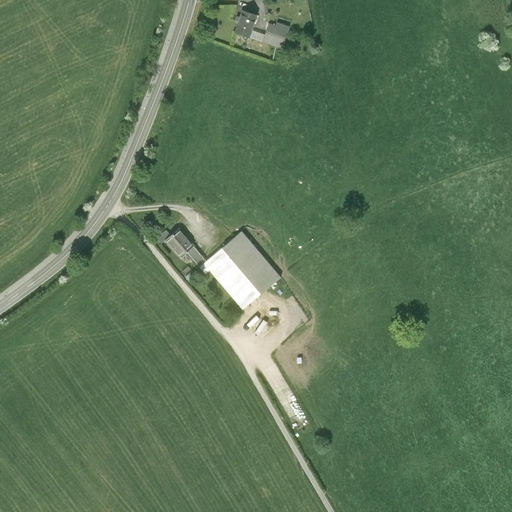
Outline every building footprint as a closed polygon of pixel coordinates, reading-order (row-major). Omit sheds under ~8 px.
[(255,15),(242,11),(235,32),(249,36),(251,29),(255,15)] [(276,26),(269,24),(266,34),(263,41),(276,46),(282,47),(290,22),(279,18),(276,26)] [(251,29),(249,36),(263,41),(266,34),(251,29)] [(241,309),(281,274),(242,229),(206,260),(202,264),(241,309)] [(202,264),(206,260),(182,230),(173,237),(167,242),(180,257),(186,251),(199,266),(202,264)] [(167,242),(173,237),(168,231),(157,239),(162,246),(167,242)]
